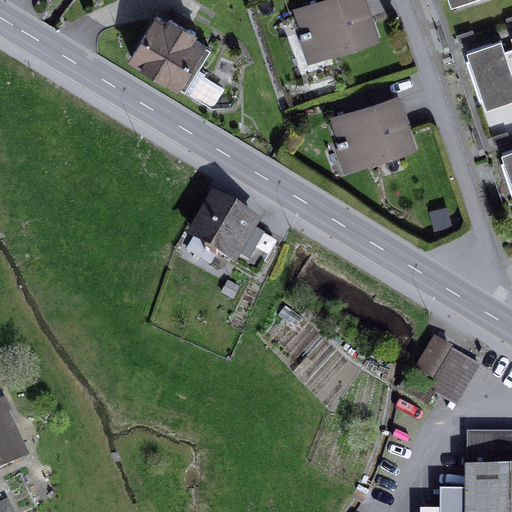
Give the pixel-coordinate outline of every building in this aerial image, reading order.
[(316,57),(375,37),(362,0),(327,0),(298,10),(305,31),(300,33),(302,38),(309,35),(316,57)] [(195,33),(187,28),(191,22),(174,11),(167,23),(156,17),(131,58),(212,106),(222,90),(200,77),(203,72),(198,69),(210,49),(192,38),(195,33)] [(458,34),(460,41),(475,36),(473,28),(458,34)] [(309,59),(316,57),(309,35),(302,38),(309,59)] [(511,96),(511,46),(505,49),(501,38),(467,49),(470,58),(466,59),(480,98),(484,97),(486,105),(511,96)] [(354,166),(412,146),(396,98),(335,119),(342,140),(338,142),(339,147),(346,144),(354,166)] [(492,136),(495,144),(510,138),(507,131),(492,136)] [(346,168),(354,166),(346,144),(339,147),(346,168)] [(511,147),(502,151),(505,160),(501,161),(511,192),(511,147)] [(218,252),(257,275),(275,246),(252,232),(257,225),(212,199),(191,236),(195,238),(188,249),(212,263),(218,252)] [(229,283),(223,293),(234,300),(240,289),(229,283)] [(433,379),(451,349),(436,340),(418,370),(433,379)] [(429,390),(455,406),(479,366),(453,350),(429,390)] [(0,467),(28,455),(0,393),(0,467)] [(511,511),(511,435),(469,435),(468,511),(511,511)] [(12,511),(8,503),(0,506),(0,511),(12,511)]
